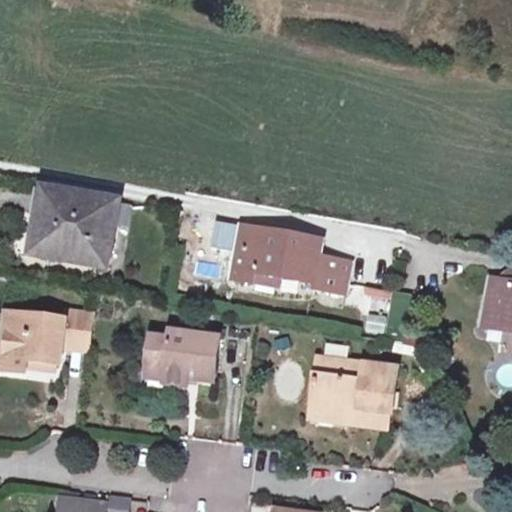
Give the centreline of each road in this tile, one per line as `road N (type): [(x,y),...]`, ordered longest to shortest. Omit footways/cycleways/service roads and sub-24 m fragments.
road 1 (residential): [(0,170),(387,240)]
road 2 (residential): [(0,471),(77,470),(209,486),(225,472),(367,491)]
